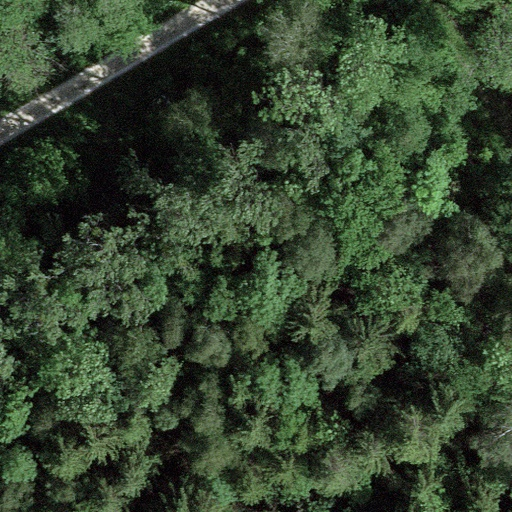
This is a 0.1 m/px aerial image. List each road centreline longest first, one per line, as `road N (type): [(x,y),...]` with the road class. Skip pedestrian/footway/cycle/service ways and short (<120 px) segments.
road 1 (track): [(0,138),(229,0)]
road 2 (track): [(419,0),(511,125)]
